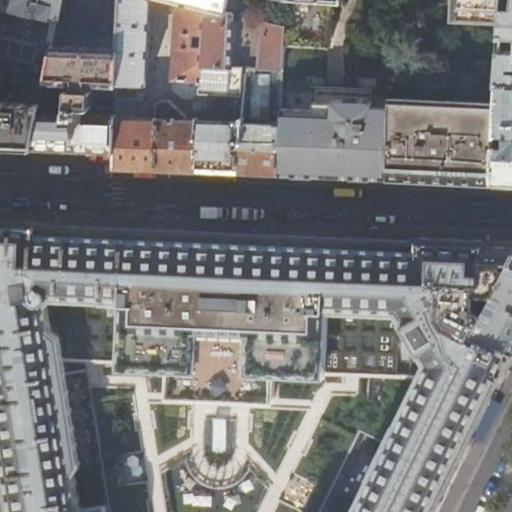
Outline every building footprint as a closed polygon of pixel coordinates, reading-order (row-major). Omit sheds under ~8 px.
[(0,0),(0,6),(59,21),(62,0),(0,0)] [(62,0),(59,21),(35,147),(58,148),(93,150),(116,151),(121,0),(62,0)] [(197,170),(199,121),(185,120),(185,117),(169,101),(161,101),(152,108),(151,119),(134,118),(135,101),(143,101),(143,96),(147,96),(152,0),(121,0),(116,151),(114,167),(131,168),(153,169),(197,170)] [(205,36),(207,7),(179,0),(172,91),(179,98),(192,99),(192,109),(195,111),(200,111),(203,65),(204,48),(194,47),(194,35),(205,36)] [(178,0),(179,0),(207,7),(225,11),(226,0),(178,0)] [(342,5),(342,0),(286,0),(284,26),(283,49),(327,50),(332,4),(342,5)] [(454,0),(454,18),(500,21),(501,5),(503,5),(502,0),(454,0)] [(511,0),(511,6),(503,5),(501,5),(500,21),(502,21),(511,22),(511,0)] [(0,6),(0,145),(35,147),(59,21),(0,6)] [(235,14),(225,11),(207,7),(205,36),(204,48),(203,65),(233,67),(235,14)] [(244,67),(244,68),(238,172),(256,173),(279,174),(282,88),(283,49),(284,26),(262,21),(259,68),(244,67)] [(511,22),(502,21),(498,84),(511,84),(511,22)] [(244,68),(233,67),(203,65),(200,111),(199,121),(197,170),(217,171),(238,172),(244,68)] [(511,84),(498,84),(497,103),(493,183),(511,183),(511,84)] [(326,176),(328,129),(323,129),(325,90),(282,88),(279,174),(298,175),(326,176)] [(342,177),(345,102),(339,102),(339,104),(334,104),(334,90),(325,90),(323,129),(328,129),(326,176),(334,176),(342,177)] [(389,98),(389,92),(347,91),(347,102),(345,102),(342,177),(364,177),(387,178),(389,98)] [(497,103),(389,98),(387,178),(439,181),(493,183),(497,103)] [(352,511),(328,511),(366,436),(359,432),(320,511),(432,511),(485,403),(498,377),(502,377),(511,357),(511,350),(475,331),(474,330),(472,335),(450,325),(442,312),(441,280),(460,280),(467,280),(485,281),(487,241),(419,238),(418,240),(418,242),(382,240),(260,235),(148,231),(66,227),(35,226),(35,224),(34,224),(34,222),(0,220),(0,491),(3,511),(106,511),(106,507),(108,506),(89,374),(84,375),(103,507),(80,510),(75,476),(79,467),(64,361),(61,340),(53,333),(49,307),(52,302),(122,304),(121,341),(106,340),(105,363),(121,363),(120,368),(171,369),(170,396),(275,400),(276,374),(326,375),(326,373),(343,373),(345,312),(395,313),(427,361),(420,375),(352,511)] [(487,241),(485,281),(467,280),(467,284),(474,286),(475,291),(460,291),(460,280),(441,280),(442,312),(450,325),(472,335),(474,330),(475,331),(511,258),(511,241),(502,241),(487,241)] [(511,258),(475,331),(511,350),(511,258)] [(121,341),(122,304),(52,302),(49,307),(53,333),(61,340),(64,361),(105,363),(106,340),(121,341)] [(427,361),(395,313),(345,312),(343,373),(420,375),(427,361)] [(172,511),(167,474),(163,476),(168,511),(172,511)] [(257,511),(268,492),(265,488),(253,511),(257,511)]
